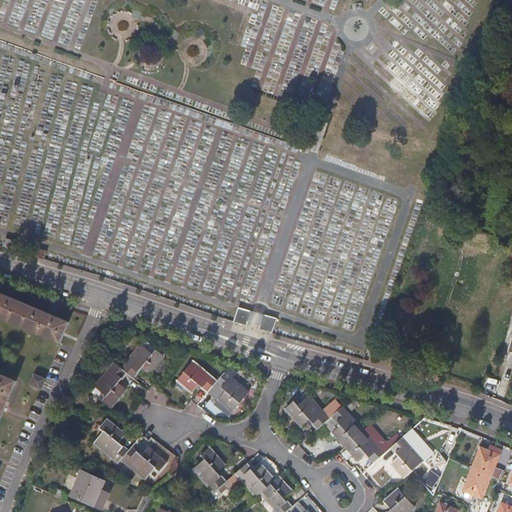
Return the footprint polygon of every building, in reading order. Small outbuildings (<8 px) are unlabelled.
[(307,0),(307,4),(330,9),(331,0),(307,0)] [(251,88),(290,100),(299,71),(284,66),(291,46),(297,26),(287,36),(292,40),(289,39),(283,34),(280,37),(276,49),(271,47),(269,55),(263,61),(261,61),(256,56),(260,41),(265,36),(259,30),(253,47),(254,48),(249,54),(249,56),(240,65),(260,71),(254,77),(251,88)] [(495,39),(477,36),(474,50),(492,54),(495,39)] [(307,101),(309,92),(299,90),(298,100),(307,101)] [(4,238),(2,246),(15,250),(18,242),(4,238)] [(24,244),(22,252),(39,258),(42,250),(24,244)] [(0,292),(0,318),(16,325),(25,303),(0,292)] [(25,303),(16,325),(62,344),(71,323),(25,303)] [(239,308),(234,322),(248,326),(252,312),(239,308)] [(264,314),(259,329),(273,333),(277,318),(264,314)] [(139,346),(118,370),(123,374),(131,380),(140,371),(147,377),(163,359),(154,351),(150,356),(139,346)] [(197,385),(205,393),(212,384),(214,382),(191,363),(175,381),(176,382),(172,386),(179,392),(183,388),(190,393),(197,385)] [(118,370),(112,365),(91,389),(103,398),(99,402),(108,410),(125,390),(119,385),(117,388),(114,385),(117,383),(123,374),(118,370)] [(244,394),(221,374),(214,382),(212,384),(221,392),(215,399),(230,412),(244,394)] [(0,375),(0,424),(17,383),(0,375)] [(35,376),(32,385),(42,389),(46,381),(35,376)] [(307,419),(316,429),(323,423),(327,419),(307,396),(296,406),(292,401),(284,409),(299,426),(307,419)] [(343,447),(362,431),(341,407),(331,416),(338,425),(330,432),(343,447)] [(323,423),(330,432),(338,425),(331,416),(327,419),(323,423)] [(93,444),(117,465),(121,461),(127,453),(117,444),(124,437),(106,421),(98,430),(102,434),(93,444)] [(383,453),(362,431),(343,447),(354,461),(363,453),(372,463),(383,453)] [(422,464),(400,438),(389,447),(398,457),(390,464),(404,480),(412,473),(422,464)] [(316,459),(325,454),(321,447),(312,452),(316,459)] [(471,468),(490,476),(499,455),(480,447),(471,468)] [(140,458),(131,449),(127,453),(121,461),(144,481),(153,469),(157,472),(164,464),(147,450),(140,458)] [(190,469),(212,494),(224,483),(215,473),(223,466),(207,449),(199,456),(202,460),(190,469)] [(252,474),(245,465),(234,474),(255,497),(260,493),(273,481),(260,467),(252,474)] [(481,497),(490,476),(471,468),(462,489),(481,497)] [(69,494),(92,505),(99,489),(103,480),(80,470),(69,494)] [(430,488),(435,490),(440,476),(436,474),(430,488)] [(277,478),(273,481),(260,493),(277,511),(285,511),(287,510),(289,508),(281,499),(289,492),(277,478)] [(99,489),(92,505),(96,506),(103,491),(99,489)] [(411,511),(414,510),(398,491),(384,504),(390,511),(411,511)] [(302,511),(295,503),(289,508),(287,510),(288,511),(302,511)] [(511,511),(511,507),(502,503),(497,511),(511,511)]
